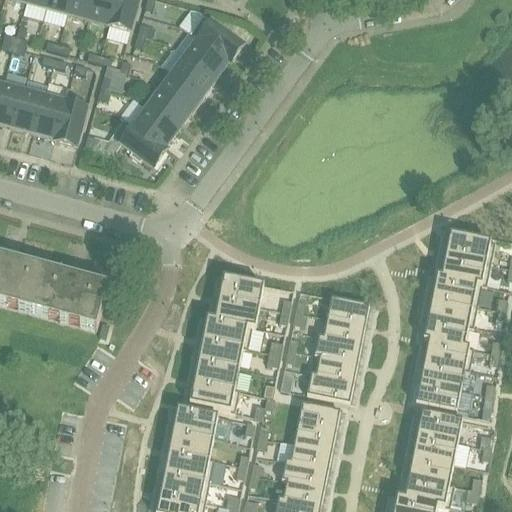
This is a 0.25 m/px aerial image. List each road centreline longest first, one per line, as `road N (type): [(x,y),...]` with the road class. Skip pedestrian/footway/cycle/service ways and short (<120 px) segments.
road 1 (residential): [(172,230),(165,296),(104,403),(76,511)]
road 2 (residential): [(172,230),(327,27)]
road 3 (residential): [(172,230),(148,231),(0,188)]
